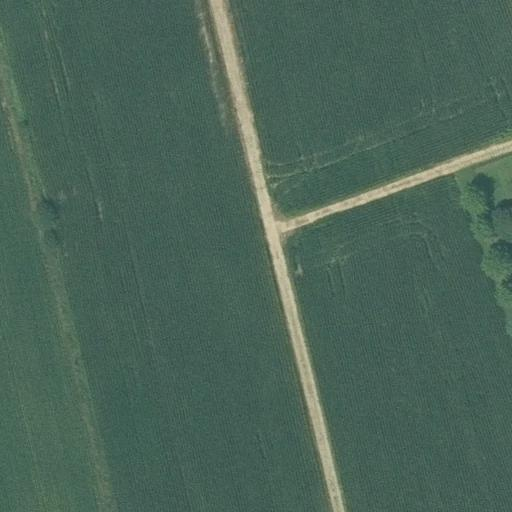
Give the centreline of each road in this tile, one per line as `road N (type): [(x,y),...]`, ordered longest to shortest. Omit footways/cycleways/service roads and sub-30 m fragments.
road 1 (track): [(215,0),(338,511)]
road 2 (track): [(271,232),(511,145)]
